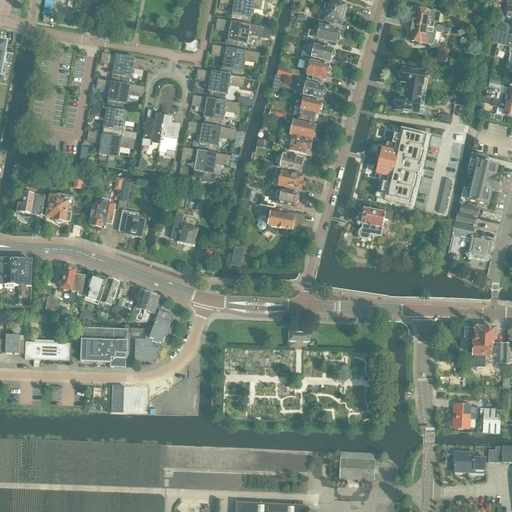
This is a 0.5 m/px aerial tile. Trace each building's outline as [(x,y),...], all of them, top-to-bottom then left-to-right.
[(222,0),(221,5),(220,11),(224,12),(225,6),(235,7),(234,17),(233,20),(241,22),(244,0),(222,0)] [(244,0),(241,22),(247,23),(250,23),(250,19),(250,17),(252,17),(253,10),(265,12),(267,2),(270,3),(270,0),(244,0)] [(326,4),(324,11),(344,15),(344,14),(346,13),(346,9),(346,7),(346,5),(338,4),(338,2),(331,0),(322,0),(322,2),(321,2),(321,3),(326,4)] [(414,17),(413,25),(440,30),(441,27),(442,27),(443,27),(433,25),(433,23),(438,24),(440,14),(437,14),(436,11),(433,11),(431,13),(417,10),(415,17),(414,17)] [(343,17),(344,15),(324,11),(327,11),(325,18),(319,16),(318,21),(333,25),(334,23),(342,25),(342,23),(344,22),(344,19),(343,17)] [(219,21),(217,31),(230,33),(229,43),(226,42),(226,46),(236,48),(237,44),(240,25),(219,21)] [(237,44),(236,48),(245,49),(245,44),(246,44),(248,36),(260,38),(269,40),(270,30),(262,28),(247,26),(240,25),(237,44)] [(440,33),(440,30),(413,25),(411,35),(412,35),(411,42),(429,45),(430,47),(431,48),(433,49),(435,48),(436,47),(436,45),(436,44),(435,42),(434,41),(436,32),(440,33)] [(340,35),(338,33),(339,31),(319,26),(317,33),(309,31),(308,38),(335,44),(336,42),(338,41),(340,35)] [(495,32),(492,43),(493,44),(510,48),(511,44),(511,42),(511,35),(500,33),(495,32)] [(0,133),(2,134),(4,132),(5,129),(3,127),(1,126),(3,112),(6,112),(8,111),(8,107),(7,106),(4,105),(7,91),(9,91),(10,91),(11,90),(12,86),(11,84),(10,84),(8,84),(12,61),(13,55),(14,55),(7,54),(5,54),(6,51),(7,42),(0,41),(0,133)] [(301,60),(307,61),(309,59),(330,64),(332,58),(333,57),(334,57),(335,53),(334,53),(333,52),(333,51),(334,51),(311,46),(309,54),(302,53),(301,60)] [(214,47),(212,56),(226,59),(225,64),(222,64),(220,72),(232,74),(233,70),(236,51),(214,47)] [(232,74),(240,76),(240,71),(241,71),(242,62),(256,64),(257,54),(236,51),(233,70),(232,74)] [(103,55),(102,64),(114,66),(112,76),(114,76),(113,83),(121,84),(125,58),(125,57),(116,55),(115,57),(113,56),(103,55)] [(125,58),(121,84),(129,86),(130,79),(132,79),(133,70),(143,72),(145,72),(147,62),(135,60),(135,59),(125,57),(125,58)] [(330,66),(307,61),(305,70),(309,71),(307,80),(321,84),(322,81),(326,81),(328,75),(331,73),(332,70),(330,68),(330,66)] [(409,85),(408,91),(429,94),(425,93),(427,80),(423,79),(425,72),(418,71),(418,70),(410,68),(409,70),(403,69),(402,72),(401,72),(400,72),(399,73),(399,74),(398,75),(398,76),(398,77),(399,77),(399,78),(400,79),(401,79),(401,82),(407,83),(409,85)] [(277,76),(290,80),(292,73),(279,69),(277,76)] [(209,93),(218,95),(221,75),(199,71),(198,81),(211,83),(209,93)] [(221,75),(218,95),(217,98),(225,100),(226,96),(227,86),(241,88),(242,78),(221,75)] [(99,81),(97,90),(109,93),(108,102),(109,102),(108,109),(116,111),(121,84),(113,83),(111,83),(99,81)] [(500,91),(501,86),(502,83),(491,81),(489,89),(500,91)] [(326,91),(324,89),(324,88),(302,83),(299,96),(321,101),(323,96),(325,94),(326,91)] [(121,84),(116,111),(126,112),(127,105),(129,96),(141,98),(142,88),(129,86),(121,84)] [(500,94),(499,101),(511,103),(511,90),(509,90),(508,95),(500,94)] [(396,107),(397,107),(396,110),(403,111),(402,112),(411,114),(411,113),(418,114),(419,106),(423,107),(425,94),(429,94),(408,91),(407,96),(405,98),(398,97),(398,100),(397,100),(396,100),(395,100),(395,101),(394,101),(394,102),(394,103),(394,104),(394,105),(395,106),(396,107)] [(456,91),(454,105),(461,106),(463,93),(456,91)] [(463,93),(461,106),(468,107),(470,94),(463,93)] [(194,97),(193,107),(206,109),(204,118),(205,118),(204,123),(213,124),(213,120),(216,101),(194,97)] [(295,119),(314,123),(316,122),(321,103),(303,99),(301,107),(294,105),(292,116),(295,116),(295,119)] [(493,100),(491,107),(498,108),(496,116),(502,118),(503,115),(507,116),(507,117),(508,117),(509,116),(511,116),(511,103),(499,101),(493,100)] [(213,120),(213,124),(221,126),(222,121),(223,121),(225,112),(236,114),(238,104),(216,101),(213,120)] [(89,113),(88,120),(93,121),(94,117),(105,119),(103,128),(105,129),(104,135),(111,137),(116,111),(108,109),(106,109),(94,107),(93,113),(92,113),(89,113)] [(116,111),(111,137),(136,141),(137,134),(125,132),(126,128),(123,127),(124,122),(136,124),(138,114),(126,112),(116,111)] [(269,117),(285,120),(286,115),(270,111),(269,117)] [(143,141),(142,146),(150,148),(151,145),(159,146),(163,124),(164,117),(156,115),(155,121),(155,122),(146,120),(143,141)] [(444,116),(443,123),(451,124),(452,117),(444,116)] [(159,146),(158,154),(166,156),(167,152),(175,154),(180,126),(172,124),(173,118),(164,117),(163,124),(159,146)] [(289,137),(311,142),(315,127),(293,121),(289,137)] [(190,123),(188,133),(197,135),(196,143),(194,143),(193,148),(208,150),(208,147),(212,127),(190,123)] [(208,147),(208,150),(218,152),(220,138),(232,140),(233,131),(220,128),(212,127),(208,147)] [(383,149),(376,176),(379,176),(387,178),(386,184),(383,183),(380,193),(383,193),(385,194),(384,201),(410,207),(414,192),(415,192),(418,177),(417,177),(418,175),(419,175),(420,168),(420,166),(421,166),(424,152),(424,151),(427,136),(401,130),(399,136),(394,135),(392,145),(395,145),(394,151),(383,149)] [(98,161),(107,162),(111,137),(103,136),(89,133),(88,143),(100,145),(98,161)] [(311,143),(288,137),(282,135),(280,144),(279,144),(278,147),(282,148),(281,151),(291,153),(291,152),(300,155),(302,155),(308,156),(311,143)] [(111,137),(107,162),(116,163),(116,159),(118,159),(120,148),(132,150),(133,141),(135,141),(136,141),(111,137)] [(87,162),(89,149),(82,148),(80,160),(87,162)] [(197,161),(195,172),(194,178),(202,179),(202,182),(207,153),(185,150),(185,154),(182,154),(180,165),(185,165),(186,159),(197,161)] [(207,153),(202,182),(214,184),(215,175),(212,174),(214,164),(227,167),(229,157),(207,153)] [(467,200),(467,201),(488,207),(492,191),(498,193),(499,190),(499,189),(501,182),(501,181),(502,178),(496,177),(498,166),(484,163),(486,157),(472,153),(470,159),(476,161),(476,162),(474,172),(469,190),(467,200)] [(283,154),(279,168),(282,169),(301,173),(304,172),(305,167),(302,164),(303,160),(291,157),(291,156),(283,154)] [(237,166),(239,156),(232,155),(230,164),(237,166)] [(271,167),(270,175),(280,177),(278,187),(294,190),(300,191),(302,183),(303,177),(295,175),(295,176),(281,173),(282,169),(279,168),(277,168),(271,167)] [(43,183),(49,184),(51,172),(45,171),(43,183)] [(116,178),(114,190),(120,192),(122,180),(116,178)] [(119,202),(126,203),(129,183),(123,182),(119,202)] [(23,206),(19,205),(17,214),(22,215),(21,216),(24,219),(28,219),(31,218),(35,218),(35,217),(42,218),(45,197),(36,196),(37,190),(26,188),(23,206)] [(261,197),(260,206),(275,209),(275,205),(295,209),(296,204),(298,202),(299,199),(298,196),(281,192),(277,192),(276,200),(261,197)] [(51,198),(48,218),(55,219),(55,221),(57,223),(61,225),(64,222),(70,222),(71,213),(73,199),(68,198),(68,196),(58,194),(58,195),(51,194),(51,198)] [(199,194),(195,211),(201,212),(205,195),(199,194)] [(104,230),(105,224),(111,226),(116,206),(110,204),(111,202),(102,200),(101,202),(92,206),(88,223),(90,226),(91,227),(91,228),(92,230),(96,231),(100,229),(100,227),(104,228),(103,230),(104,230)] [(267,224),(269,224),(268,227),(291,232),(293,224),(296,224),(297,220),(294,220),(294,219),(283,217),(284,211),(275,209),(260,206),(258,212),(271,215),(270,218),(262,216),(259,218),(257,227),(259,230),(262,231),(266,229),(267,224)] [(461,206),(459,213),(477,217),(478,210),(461,206)] [(383,220),(390,221),(392,215),(363,209),(362,217),(358,218),(358,222),(360,225),(362,226),(361,229),(359,231),(358,237),(360,239),(366,240),(369,238),(370,235),(380,237),(383,220)] [(138,215),(122,211),(118,232),(125,233),(124,235),(130,236),(130,237),(135,238),(135,237),(141,238),(145,221),(137,219),(138,215)] [(457,214),(455,221),(475,226),(476,219),(457,214)] [(174,230),(173,231),(171,240),(177,242),(177,243),(194,247),(197,230),(180,227),(182,216),(177,215),(174,230)] [(488,261),(490,253),(493,241),(472,237),(474,229),(455,225),(452,234),(472,239),(468,255),(467,256),(466,257),(468,259),(469,260),(471,259),(486,263),(488,261)] [(6,260),(5,286),(5,289),(14,289),(14,287),(17,287),(18,261),(14,260),(14,261),(6,260)] [(18,261),(17,287),(31,287),(32,261),(19,261),(18,261)] [(81,303),(83,293),(81,293),(84,279),(79,278),(80,274),(75,273),(76,271),(74,270),(73,269),(70,268),(68,269),(66,269),(63,281),(61,282),(61,285),(62,287),(62,289),(78,293),(76,302),(81,303)] [(99,303),(100,302),(108,279),(99,276),(98,278),(91,275),(90,277),(91,278),(86,291),(87,292),(85,298),(89,299),(88,302),(91,303),(92,300),(99,303)] [(108,279),(100,302),(111,306),(119,283),(108,279)] [(135,309),(132,315),(137,317),(135,322),(141,322),(151,295),(143,292),(142,292),(137,309),(135,309)] [(151,295),(141,322),(147,323),(150,314),(155,315),(153,322),(155,323),(155,324),(156,324),(160,311),(162,305),(158,304),(160,298),(151,295)] [(116,310),(122,312),(126,300),(120,297),(116,310)] [(45,310),(56,312),(58,300),(48,298),(45,310)] [(126,300),(122,312),(129,315),(133,302),(126,300)] [(131,329),(131,333),(133,333),(147,334),(145,340),(135,340),(134,362),(137,362),(151,363),(156,363),(158,358),(161,348),(163,344),(163,343),(166,344),(167,341),(170,334),(171,334),(174,325),(172,325),(175,317),(160,311),(156,324),(155,324),(153,328),(150,327),(149,329),(149,330),(147,329),(131,329)] [(114,367),(126,368),(126,354),(127,354),(128,333),(128,330),(82,328),(80,362),(114,364),(114,367)] [(468,352),(470,354),(473,354),(475,356),(475,365),(474,366),(476,368),(477,368),(484,368),(484,356),(496,356),(496,364),(509,364),(509,344),(496,343),(496,349),(491,348),(491,344),(493,344),(493,330),(478,329),(476,331),(474,329),(465,329),(465,338),(475,339),(475,343),(474,345),(470,345),(468,347),(468,352)] [(289,333),(289,342),(310,343),(310,334),(303,333),(302,333),(302,334),(297,334),(297,333),(296,333),(289,333)] [(6,341),(5,355),(26,355),(26,340),(20,340),(20,337),(6,336),(6,341)] [(26,340),(26,355),(25,361),(34,361),(34,367),(39,367),(40,361),(52,361),(59,361),(63,362),(69,362),(70,345),(61,344),(62,342),(54,342),(35,341),(34,344),(26,343),(26,340)] [(453,429),(469,429),(469,420),(477,420),(478,408),(470,407),(470,406),(455,405),(453,429)] [(483,416),(483,434),(500,435),(501,411),(480,410),(480,416),(483,416)] [(511,448),(510,449),(495,448),(495,452),(489,451),(488,464),(511,464),(511,448)] [(375,462),(376,455),(340,453),(339,479),(374,481),(374,480),(375,479),(375,476),(374,475),(375,462)] [(455,453),(454,473),(485,475),(485,460),(474,459),(475,454),(455,453)] [(236,503),(235,511),(305,511),(305,506),(236,503)]
